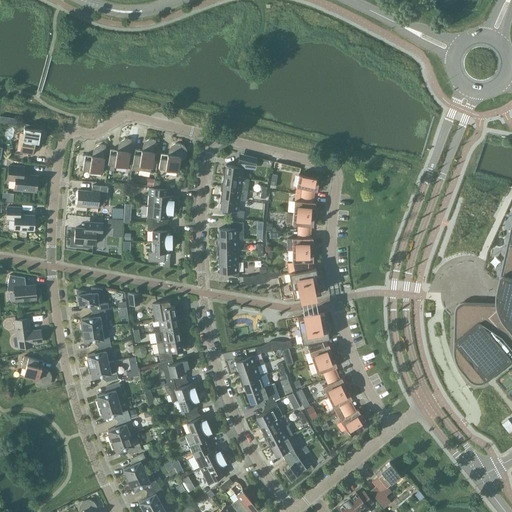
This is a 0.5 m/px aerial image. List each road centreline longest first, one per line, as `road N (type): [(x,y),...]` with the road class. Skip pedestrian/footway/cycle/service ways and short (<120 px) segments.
road 1 (residential): [(117,511),(86,444),(64,358),(51,266),(60,134),(94,134),(126,117),(210,136)]
road 2 (residential): [(288,511),(241,433),(212,351),(198,249),(210,136)]
road 3 (tertiary): [(460,84),(393,284),(394,337),(421,409)]
road 4 (tertiary): [(431,401),(407,336),(406,285),(479,92)]
road 5 (residential): [(392,430),(351,351),(336,300),(336,170)]
road 6 (residential): [(210,136),(336,170)]
road 7 (residential): [(293,511),(392,430)]
road 8 (unclassified): [(454,51),(342,0)]
